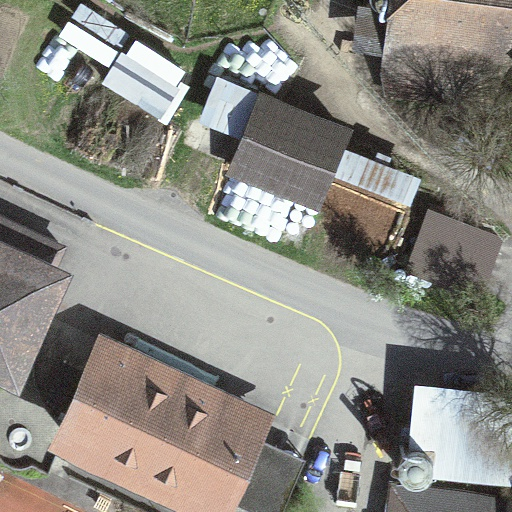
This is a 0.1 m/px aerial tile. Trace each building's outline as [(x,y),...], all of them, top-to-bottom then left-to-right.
[(137,0),(126,0),(102,40),(166,78),(193,33),(137,0)] [(511,136),(511,0),(361,0),(360,10),(400,14),(391,93),(503,106),(500,135),(511,136)] [(206,122),(245,137),(234,167),(313,197),(324,167),(407,199),(416,174),(333,142),(340,126),(261,96),(256,110),(216,95),(206,122)] [(429,208),(408,265),(469,287),(490,230),(429,208)] [(0,356),(12,362),(53,274),(50,273),(63,245),(0,216),(0,356)] [(278,511),(304,458),(248,432),(256,415),(50,315),(37,345),(34,371),(43,405),(65,433),(213,504),(221,487),(272,511),(278,511)] [(429,469),(428,471),(511,477),(511,407),(420,400),(416,450),(427,456),(429,469)] [(511,511),(511,498),(392,481),(387,511),(511,511)]
